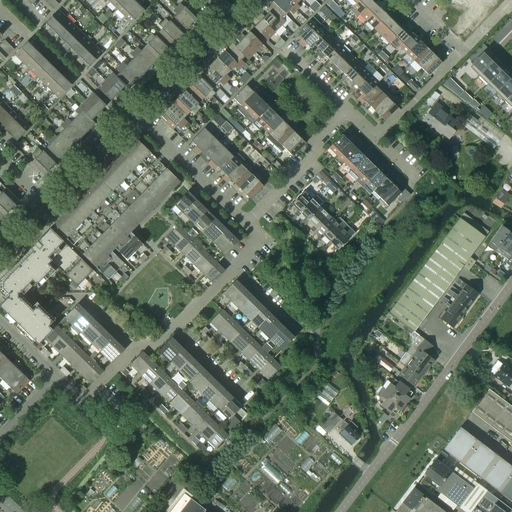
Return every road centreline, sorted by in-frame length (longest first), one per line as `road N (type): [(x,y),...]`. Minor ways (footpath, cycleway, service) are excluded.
road 1 (unclassified): [(340,511),(511,283)]
road 2 (residential): [(247,222),(134,111)]
road 3 (residential): [(247,222),(347,112)]
road 4 (tertiary): [(134,111),(227,19)]
road 5 (tertiary): [(46,202),(134,111)]
road 6 (residential): [(377,139),(461,50)]
